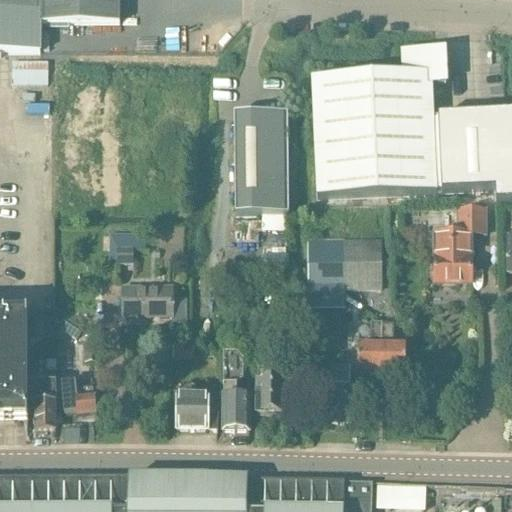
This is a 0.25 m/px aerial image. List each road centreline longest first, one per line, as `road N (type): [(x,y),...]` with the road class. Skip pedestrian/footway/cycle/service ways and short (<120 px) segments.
road 1 (tertiary): [(511,475),(0,468)]
road 2 (unclassified): [(511,30),(269,9),(269,0)]
